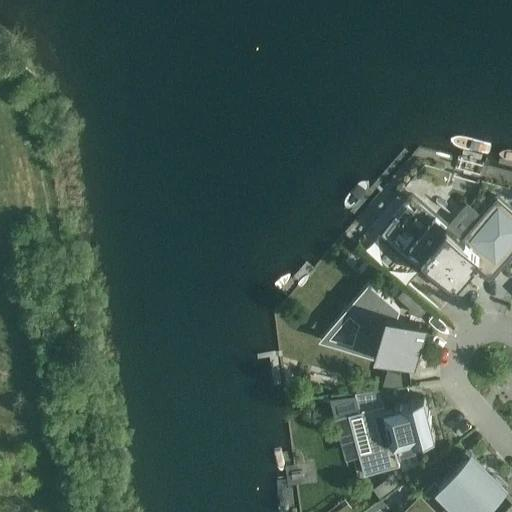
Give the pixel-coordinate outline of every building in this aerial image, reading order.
[(406,202),(382,230),(448,287),(455,280),(457,281),(474,263),(489,277),(511,250),(511,208),(497,196),(463,235),(450,223),(442,233),(406,202)] [(371,284),(350,307),(370,324),(362,349),(415,365),(427,325),(397,316),(399,309),(371,284)] [(404,288),(397,295),(410,307),(409,311),(421,315),(427,309),(404,288)] [(361,412),(348,415),(358,453),(358,454),(362,453),(367,470),(363,471),(363,473),(399,463),(395,446),(413,441),(413,442),(435,437),(424,396),(402,402),(403,403),(384,408),(379,388),(355,391),(361,412)] [(436,477),(403,510),(405,511),(481,511),(503,491),(511,499),(511,493),(466,447),(463,450),(468,455),(441,482),(436,477)] [(392,474),(386,478),(392,487),(398,483),(392,474)]
